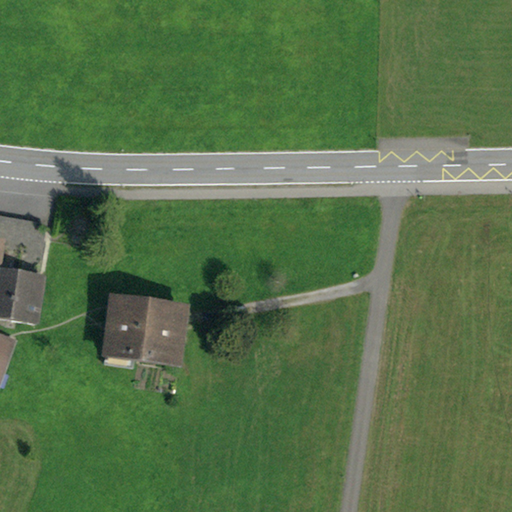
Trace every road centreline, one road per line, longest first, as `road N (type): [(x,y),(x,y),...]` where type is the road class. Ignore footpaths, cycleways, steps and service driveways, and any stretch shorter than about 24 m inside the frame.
road 1 (secondary): [(398,167),(131,173),(0,163)]
road 2 (residential): [(398,167),(349,511)]
